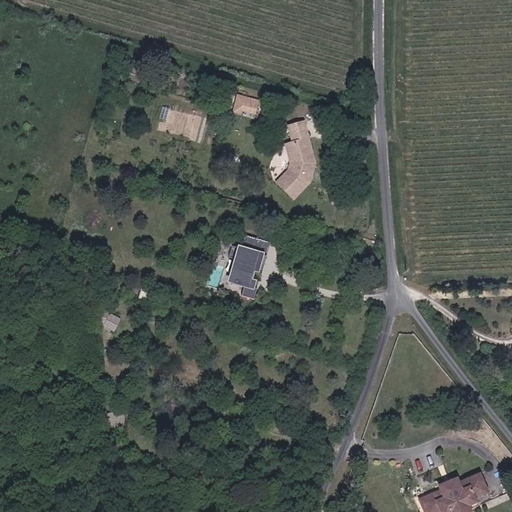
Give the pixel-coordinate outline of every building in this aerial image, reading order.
[(363,91),(352,89),(351,98),(361,99),(363,91)] [(234,113),(257,115),(258,96),(235,95),(234,113)] [(316,165),(310,140),(307,125),(292,129),(296,143),(292,144),(287,145),(291,164),(290,172),(278,182),(282,186),(295,200),(312,184),(316,165)] [(253,270),(258,271),(261,272),(265,256),(269,242),(243,235),(241,246),(249,248),(249,251),(230,247),(227,258),(235,260),(229,282),(243,286),(240,296),(253,300),(256,289),(253,288),(256,276),(252,275),(253,270)] [(441,488),(420,498),(427,511),(482,511),(478,503),(485,500),(484,498),(498,491),(486,467),(440,487),(441,488)]
